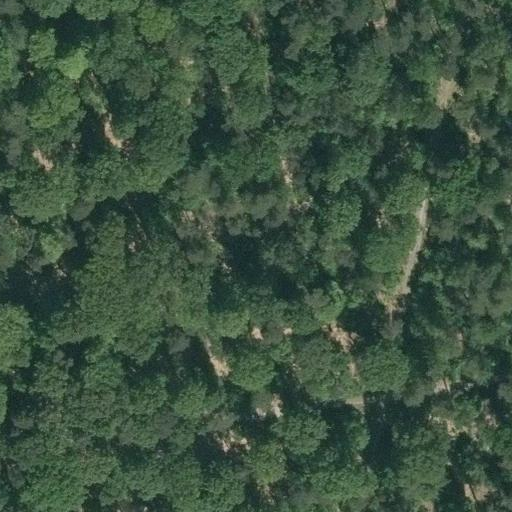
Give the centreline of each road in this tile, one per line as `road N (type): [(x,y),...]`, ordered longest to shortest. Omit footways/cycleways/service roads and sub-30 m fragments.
road 1 (track): [(448,0),(370,404)]
road 2 (track): [(0,436),(370,404)]
road 3 (track): [(511,373),(370,404)]
